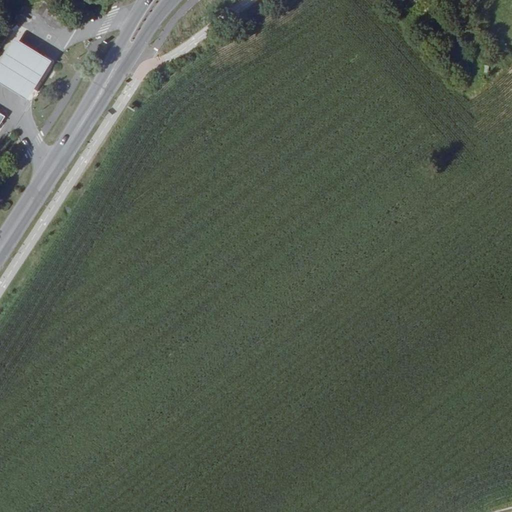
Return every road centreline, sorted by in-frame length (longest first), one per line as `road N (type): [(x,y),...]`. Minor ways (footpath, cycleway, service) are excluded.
road 1 (secondary): [(84,118),(0,247)]
road 2 (secondary): [(84,118),(170,0)]
road 3 (secondary): [(145,0),(84,118)]
